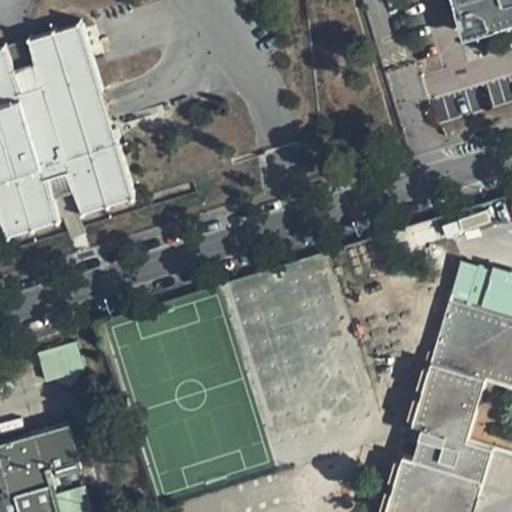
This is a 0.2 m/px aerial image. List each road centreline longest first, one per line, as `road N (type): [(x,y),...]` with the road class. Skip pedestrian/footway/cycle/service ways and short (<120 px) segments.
road 1 (unclassified): [(0,312),(511,153)]
road 2 (unknown): [(205,0),(260,97),(298,219)]
